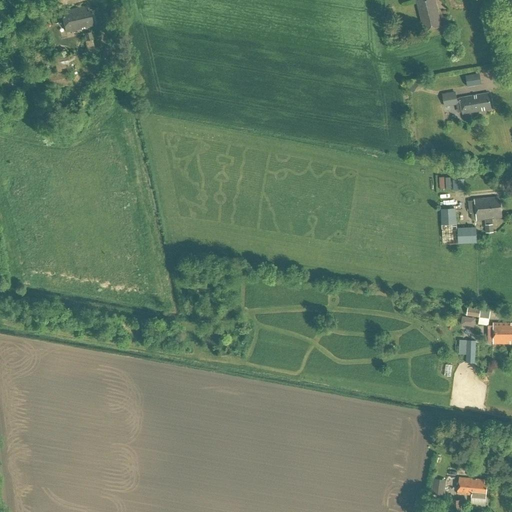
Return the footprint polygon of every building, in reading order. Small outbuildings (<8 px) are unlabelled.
[(435,0),(416,0),(425,31),(442,26),(435,0)] [(84,5),(61,10),(65,31),(92,25),(88,10),(85,11),(84,5)] [(65,61),(54,63),(56,69),(46,71),(49,81),(68,76),(65,61)] [(481,83),(478,72),(464,75),(466,86),(481,83)] [(458,98),(459,98),(455,99),(453,93),(442,95),(443,104),(459,101),(461,113),(489,108),(486,93),(458,98)] [(439,189),(451,188),(450,176),(438,177),(439,189)] [(465,189),(464,179),(452,180),(452,190),(465,189)] [(473,198),(473,200),(465,201),(467,214),(471,214),(471,219),(485,218),(486,233),(494,232),(493,217),(500,216),(498,200),(496,200),(495,196),(473,198)] [(475,226),(457,227),(456,214),(459,214),(458,208),(441,209),(443,254),(449,253),(449,244),(476,242),(475,226)] [(478,317),(477,324),(487,326),(489,311),(479,309),(462,306),(461,314),(478,317)] [(474,325),(475,317),(461,316),(461,325),(474,325)] [(511,322),(493,322),(493,344),(511,343),(511,322)] [(475,349),(476,341),(466,341),(460,340),(459,354),(466,354),(466,348),(475,349)] [(458,477),(457,492),(471,493),(471,497),(472,497),(472,499),(475,500),(475,498),(484,499),(486,483),(484,482),(484,479),(458,477)] [(446,479),(432,478),(430,494),(444,495),(446,479)] [(463,511),(463,500),(449,500),(449,504),(444,504),(444,511),(463,511)]
